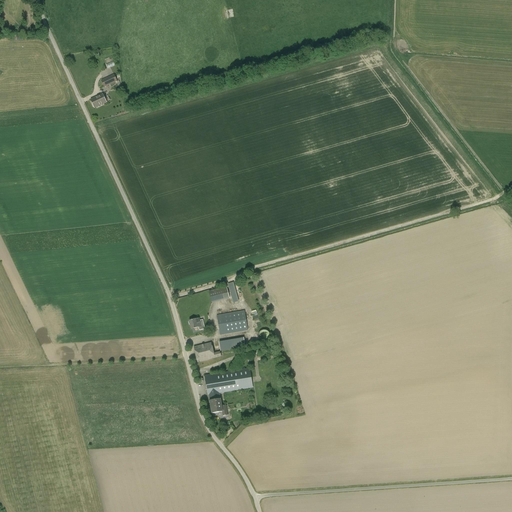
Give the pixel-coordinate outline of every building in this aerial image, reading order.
[(117,82),(114,75),(101,81),(104,88),(117,82)] [(90,100),(94,109),(107,103),(102,94),(90,100)] [(233,282),(227,284),(233,304),(238,302),(233,282)] [(211,303),(229,299),(226,287),(208,291),(211,303)] [(244,311),(216,316),(220,336),(248,331),(244,311)] [(189,321),(191,329),(199,328),(200,330),(205,329),(203,320),(200,321),(199,319),(189,321)] [(243,347),(241,339),(218,343),(220,351),(243,347)] [(220,352),(213,353),(211,343),(194,347),(197,363),(221,357),(220,352)] [(210,401),(212,414),(222,412),(223,416),(227,416),(226,406),(221,406),(220,399),(219,394),(252,389),(250,368),(205,376),(207,396),(209,395),(210,401)]
